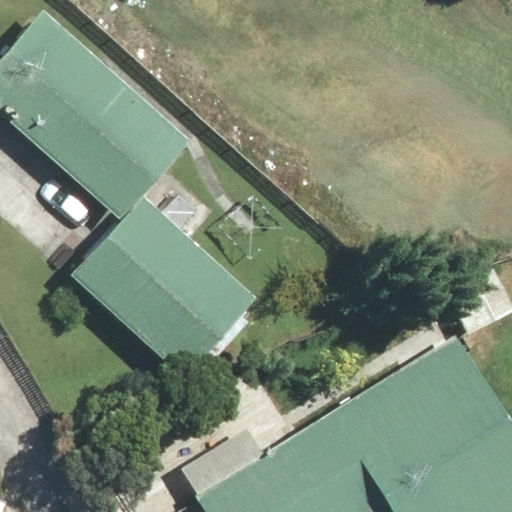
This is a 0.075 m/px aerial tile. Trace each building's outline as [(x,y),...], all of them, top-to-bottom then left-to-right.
[(245,0),(100,0),(214,60),(245,0)] [(30,9),(0,42),(0,121),(105,215),(174,138),(30,9)] [(361,140),(295,87),(242,153),(308,207),(361,140)] [(126,194),(55,271),(164,371),(235,294),(126,194)] [(508,314),(486,277),(439,304),(461,342),(508,314)] [(511,511),(511,450),(443,336),(181,494),(191,511),(363,511),(371,507),(374,511),(511,511)]
